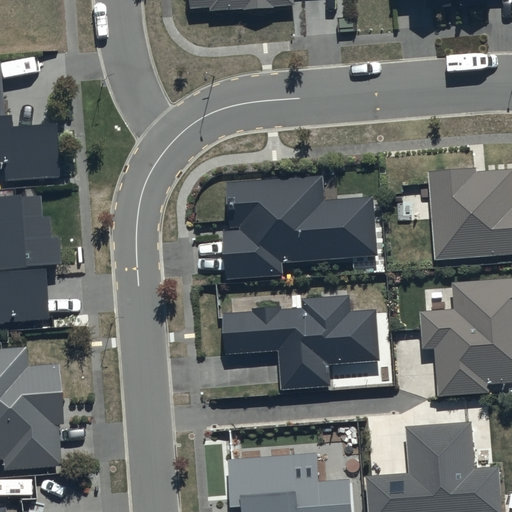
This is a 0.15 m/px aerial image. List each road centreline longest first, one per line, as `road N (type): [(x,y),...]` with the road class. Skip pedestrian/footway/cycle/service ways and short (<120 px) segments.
road 1 (residential): [(169,142),(140,201),(136,236),(156,511)]
road 2 (residential): [(511,83),(258,102),(196,123),(169,142)]
road 3 (residential): [(117,0),(126,66),(169,142)]
